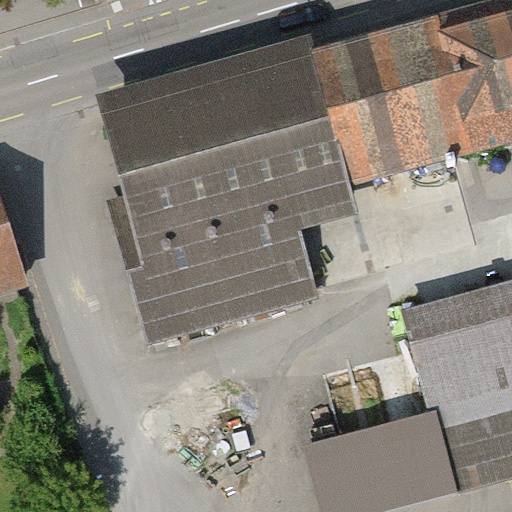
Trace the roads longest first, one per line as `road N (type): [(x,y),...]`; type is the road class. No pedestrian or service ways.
road 1 (residential): [(0,98),(94,385),(129,457),(174,511)]
road 2 (primary): [(315,0),(0,95)]
